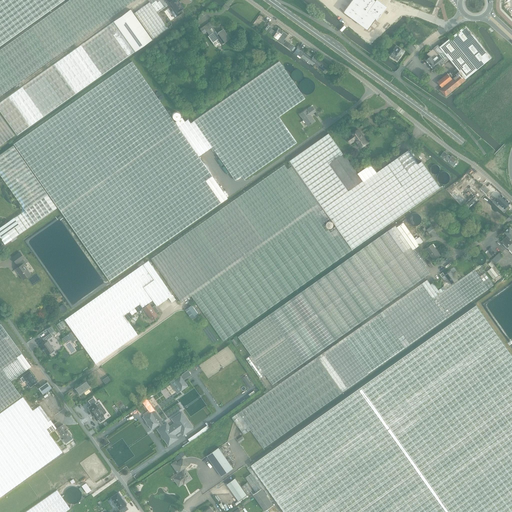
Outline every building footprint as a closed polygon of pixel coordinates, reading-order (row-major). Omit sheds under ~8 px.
[(0,0),(0,45),(3,43),(63,0),(0,0)] [(0,50),(0,96),(3,94),(102,24),(135,0),(70,0),(58,9),(0,50)] [(134,13),(152,39),(168,28),(157,13),(167,6),(163,0),(148,0),(150,2),(134,13)] [(166,0),(167,0),(168,0),(170,2),(169,2),(172,6),(170,7),(172,10),(170,12),(174,18),(179,15),(183,12),(181,10),(183,8),(177,0),(166,0)] [(352,0),(348,6),(360,15),(364,9),(352,0)] [(363,0),(352,0),(364,9),(368,4),(363,0)] [(360,15),(356,21),(368,30),(385,7),(375,0),(371,0),(368,4),(364,9),(360,15)] [(348,6),(343,12),(356,21),(360,15),(348,6)] [(130,10),(113,22),(134,52),(152,40),(130,10)] [(113,22),(0,102),(0,111),(17,135),(102,75),(134,52),(113,22)] [(202,28),(200,29),(203,34),(206,32),(209,36),(208,37),(214,46),(213,43),(218,39),(217,39),(219,38),(222,43),(223,43),(223,44),(229,39),(223,30),(217,34),(216,32),(209,23),(203,27),(202,28)] [(268,25),(265,29),(266,30),(265,31),(272,35),(277,39),(283,32),(278,29),(276,32),(272,29),(271,28),(272,28),(269,26),(268,25)] [(466,25),(439,47),(449,59),(459,71),(465,79),(492,58),(466,25)] [(283,32),(277,39),(281,42),(281,43),(288,48),(293,51),(295,48),(291,45),(286,41),(285,42),(283,41),(285,39),(287,35),(283,32)] [(429,57),(425,60),(433,69),(436,66),(438,68),(445,62),(449,59),(439,47),(438,45),(433,48),(430,51),(430,50),(429,51),(426,54),(429,57)] [(394,50),(390,56),(397,61),(401,56),(400,56),(404,51),(396,46),(393,50),(394,50)] [(297,48),(294,52),(297,55),(301,57),(302,55),(304,53),(300,50),(297,48)] [(301,57),(300,57),(312,66),(313,64),(314,65),(318,59),(314,56),(310,61),(302,55),(301,57)] [(318,59),(314,65),(316,66),(318,68),(321,70),(323,71),(325,68),(327,65),(322,62),(318,59)] [(132,61),(14,144),(60,210),(109,281),(227,199),(198,157),(175,122),(156,96),(155,94),(132,61)] [(279,61),(193,121),(211,147),(234,180),(241,176),(243,179),(272,160),(297,142),(278,117),(301,101),(305,98),(279,61)] [(304,77),(304,76),(304,75),(303,73),(303,72),(302,71),(301,71),(300,70),(299,70),(298,69),(296,69),(295,70),(294,70),(293,71),(292,72),(292,73),(291,74),(291,75),(291,76),(291,78),(292,79),(292,80),(293,81),(294,81),(295,82),(296,82),(298,82),(299,82),(300,82),(301,81),(302,80),(303,79),(303,78),(304,77)] [(447,73),(437,82),(441,88),(439,90),(446,96),(466,79),(465,79),(459,71),(456,74),(457,75),(452,79),(447,73)] [(315,88),(315,87),(315,85),(314,84),(314,82),(313,81),(312,80),(310,80),(309,79),(308,79),(306,79),(305,79),(303,80),(302,81),(301,82),(301,83),(300,84),(300,86),(300,87),(300,89),(301,90),(301,91),(302,92),(303,93),(305,94),(306,94),(308,94),(309,94),(310,93),(312,93),(313,92),(314,91),(314,89),(315,88)] [(306,109),(299,114),(308,126),(314,121),(310,115),(315,111),(312,106),(307,110),(306,109)] [(0,115),(0,145),(15,135),(0,115)] [(181,118),(175,122),(198,157),(211,147),(193,121),(190,123),(188,119),(184,122),(181,118)] [(352,135),(346,139),(350,143),(355,140),(360,148),(367,143),(358,129),(351,134),(352,135)] [(217,212),(151,259),(182,303),(191,296),(194,300),(196,303),(223,341),(227,338),(255,319),(272,307),(307,282),(355,248),(405,212),(440,188),(423,164),(422,161),(418,164),(412,157),(407,150),(404,151),(380,169),(377,171),(349,191),(329,163),(343,153),(330,135),(329,133),(299,154),(292,158),(291,159),(288,161),(288,162),(291,166),(287,169),(284,165),(272,174),(217,212)] [(0,155),(0,175),(25,210),(2,226),(0,227),(0,237),(5,244),(10,240),(12,242),(17,238),(16,236),(46,215),(48,214),(53,210),(56,208),(14,146),(0,155)] [(343,153),(329,163),(349,191),(377,171),(374,168),(371,164),(358,173),(351,164),(343,153)] [(447,156),(446,158),(448,160),(447,161),(453,166),(455,163),(454,162),(456,159),(451,156),(451,157),(448,155),(447,156)] [(441,167),(440,165),(439,163),(438,162),(436,162),(434,162),(432,163),(431,165),(431,167),(431,168),(431,169),(432,170),(433,171),(435,172),(437,172),(438,171),(439,170),(440,169),(440,168),(441,167)] [(451,176),(451,175),(451,173),(451,172),(450,171),(449,170),(448,170),(447,169),(446,169),(444,169),(443,169),(442,170),(441,171),(440,172),(440,173),(439,174),(439,175),(439,176),(440,178),(441,179),(442,180),(443,181),(445,181),(446,181),(448,181),(449,180),(450,179),(451,178),(451,177),(451,176)] [(465,179),(450,190),(452,192),(466,182),(465,179)] [(483,185),(480,188),(485,193),(486,194),(489,191),(483,185)] [(474,195),(463,205),(467,210),(478,199),(474,195)] [(493,201),(492,202),(493,202),(494,203),(497,206),(498,205),(499,204),(504,209),(507,206),(510,203),(501,195),(498,198),(497,200),(495,199),(493,201)] [(395,225),(387,231),(403,253),(411,247),(413,250),(416,248),(419,245),(419,244),(422,242),(419,237),(417,238),(417,236),(414,238),(413,237),(403,222),(396,227),(395,225)] [(503,239),(501,241),(504,244),(503,244),(506,247),(506,246),(507,247),(511,244),(511,242),(511,229),(509,227),(504,232),(507,235),(504,238),(505,238),(503,239)] [(272,313),(238,337),(246,348),(251,355),(250,356),(246,359),(260,379),(265,375),(272,384),(323,348),(343,334),(382,307),(429,273),(413,250),(411,247),(403,253),(387,231),(356,253),(308,287),(272,313)] [(432,244),(425,249),(434,260),(440,256),(432,244)] [(19,252),(11,258),(16,264),(17,263),(19,267),(16,269),(20,275),(19,276),(22,280),(30,274),(23,264),(25,262),(23,259),(24,258),(19,252)] [(499,253),(492,260),(493,261),(496,264),(503,257),(500,254),(499,253)] [(484,260),(484,258),(483,257),(482,256),(481,255),(480,255),(478,255),(477,256),(476,258),(475,260),(476,261),(476,262),(477,263),(478,264),(479,264),(480,264),(481,264),(483,263),(484,262),(484,260)] [(148,261),(132,272),(152,300),(156,306),(157,306),(167,298),(172,295),(148,261)] [(491,268),(487,271),(493,279),(501,273),(491,262),(488,264),(491,268)] [(329,348),(317,357),(342,392),(370,372),(404,348),(445,320),(494,285),(479,265),(459,280),(446,289),(444,286),(441,288),(438,290),(436,286),(433,283),(430,285),(427,280),(329,348)] [(446,277),(443,280),(446,283),(443,284),(446,288),(449,286),(447,282),(449,281),(451,285),(457,280),(450,271),(445,275),(446,277)] [(132,272),(64,320),(95,364),(111,353),(117,348),(130,339),(137,334),(128,320),(133,317),(132,315),(129,312),(140,304),(142,307),(152,300),(132,272)] [(140,304),(129,312),(132,315),(137,311),(137,312),(143,308),(142,307),(140,304)] [(149,304),(143,309),(151,321),(158,316),(155,313),(158,311),(154,306),(152,308),(149,304)] [(192,305),(185,310),(191,319),(192,318),(197,315),(198,314),(198,313),(192,305)] [(267,454),(251,465),(272,494),(284,511),(511,511),(511,356),(506,348),(476,305),(415,348),(272,450),(267,454)] [(62,321),(57,325),(60,330),(66,326),(62,321)] [(0,324),(0,410),(21,396),(10,381),(31,366),(18,348),(0,324)] [(67,335),(72,342),(76,340),(71,332),(67,335)] [(44,342),(40,345),(42,348),(47,355),(54,350),(52,348),(47,340),(52,336),(50,333),(42,339),(44,342)] [(272,389),(232,417),(244,434),(250,430),(263,448),(272,442),(342,392),(317,357),(275,387),(272,389)] [(20,378),(23,382),(24,382),(25,381),(30,387),(37,382),(30,371),(22,376),(23,377),(20,378)] [(108,375),(103,379),(106,384),(111,380),(108,375)] [(179,376),(173,380),(181,391),(187,387),(188,386),(180,375),(179,376)] [(245,376),(241,379),(248,389),(252,386),(245,376)] [(78,385),(75,387),(80,395),(84,392),(85,394),(86,394),(90,392),(90,391),(88,389),(90,388),(85,380),(78,385)] [(45,383),(38,388),(42,394),(51,388),(47,382),(45,383)] [(0,496),(62,452),(49,433),(32,410),(23,397),(0,413),(0,496)] [(91,405),(87,407),(91,413),(93,417),(94,416),(96,420),(97,419),(100,423),(106,419),(103,415),(101,411),(104,409),(99,402),(96,404),(95,403),(96,402),(93,397),(88,401),(91,405)] [(39,405),(32,410),(49,433),(55,429),(56,428),(39,405)] [(144,416),(143,417),(151,429),(158,424),(160,427),(157,429),(168,446),(178,439),(175,435),(180,431),(183,435),(193,428),(181,412),(171,419),(174,423),(169,426),(166,422),(163,425),(161,421),(156,413),(153,414),(151,411),(149,412),(148,410),(143,414),(144,416)] [(63,424),(56,429),(63,439),(62,439),(65,444),(72,438),(70,435),(63,425),(63,424)] [(207,456),(221,477),(233,468),(231,466),(234,463),(232,460),(229,457),(227,460),(218,448),(207,456)] [(175,460),(170,464),(177,474),(177,475),(177,476),(173,479),(179,486),(183,483),(183,484),(191,479),(184,469),(188,466),(182,458),(176,462),(175,460)] [(250,474),(245,477),(249,483),(254,490),(256,492),(261,489),(251,473),(250,474)] [(235,478),(227,484),(238,501),(247,495),(246,494),(241,487),(235,478)] [(86,483),(81,486),(86,493),(91,490),(86,483)] [(246,483),(241,487),(246,494),(250,492),(252,491),(252,490),(247,483),(246,483)] [(81,496),(81,494),(80,492),(79,491),(78,489),(77,488),(76,488),(74,487),(72,487),(70,487),(69,488),(67,488),(66,489),(65,491),(64,492),(64,494),(63,495),(64,497),(64,499),(65,500),(66,502),(67,503),(69,503),(70,504),(72,504),(73,504),(75,504),(77,503),(78,502),(79,501),(80,499),(81,497),(81,496)] [(256,492),(253,494),(265,511),(272,507),(273,505),(272,503),(261,489),(256,492)] [(25,511),(64,511),(70,509),(57,490),(25,511)] [(111,498),(108,501),(116,511),(115,511),(123,511),(128,509),(125,505),(126,505),(117,493),(110,497),(111,498)]
